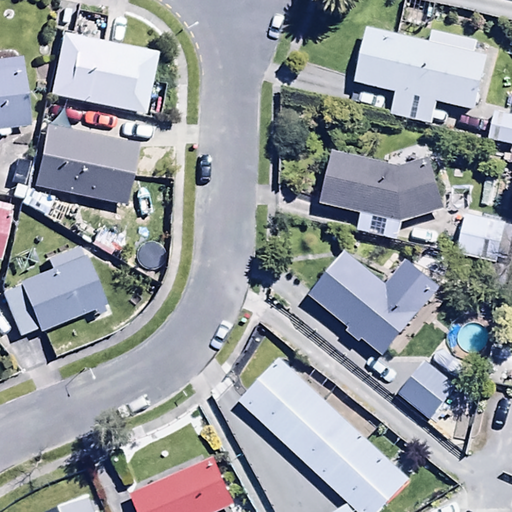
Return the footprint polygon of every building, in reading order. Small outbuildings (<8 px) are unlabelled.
[(348,82),(393,93),(388,114),(427,123),(432,101),(473,111),(486,53),(469,49),(471,40),(430,30),(428,39),(362,24),(348,82)] [(147,115),(138,113),(138,111),(153,114),(157,91),(143,88),(150,50),(58,33),(46,96),(108,108),(105,126),(143,133),(147,115)] [(0,135),(7,135),(6,126),(25,123),(16,57),(0,59),(0,135)] [(511,113),(492,109),(484,137),(511,144),(511,113)] [(42,124),(30,185),(121,204),(134,142),(42,124)] [(332,149),(319,201),(359,212),(354,230),(394,241),(399,223),(446,210),(432,156),(394,166),(332,149)] [(0,239),(9,204),(0,202),(0,239)] [(100,310),(98,304),(103,302),(83,253),(78,255),(75,246),(44,259),(48,268),(14,282),(15,286),(0,292),(0,298),(16,337),(90,307),(93,313),(100,310)] [(358,343),(361,339),(382,356),(439,287),(404,258),(383,284),(342,250),(306,293),(346,326),(342,330),(358,343)] [(458,360),(436,345),(425,360),(447,375),(458,360)] [(276,356),(235,399),(355,511),(377,511),(408,480),(276,356)] [(458,388),(422,360),(395,396),(431,424),(458,388)] [(463,449),(471,419),(456,415),(449,445),(463,449)] [(212,457),(128,490),(136,511),(218,511),(232,507),(212,457)] [(93,511),(87,494),(41,511),(93,511)]
